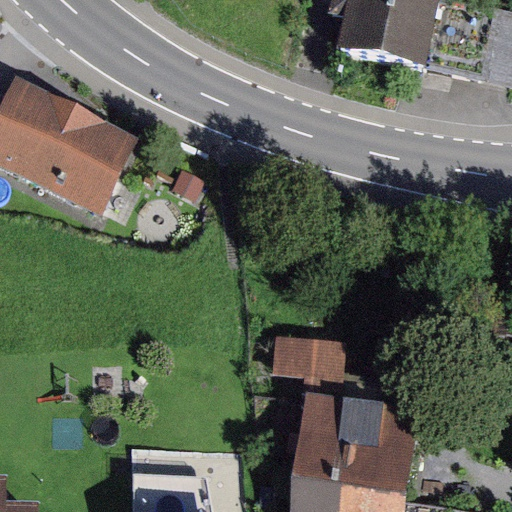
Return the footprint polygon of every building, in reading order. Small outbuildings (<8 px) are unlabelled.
[(339,0),(336,20),(350,22),(343,57),(511,89),(511,18),(445,6),(445,0),(339,0)] [(136,143),(18,83),(0,118),(0,165),(98,216),(136,143)] [(511,317),(487,317),(487,340),(511,340),(511,317)] [(341,346),(278,342),(276,386),(339,389),(341,346)] [(403,511),(416,411),(312,398),(297,511),(403,511)]
